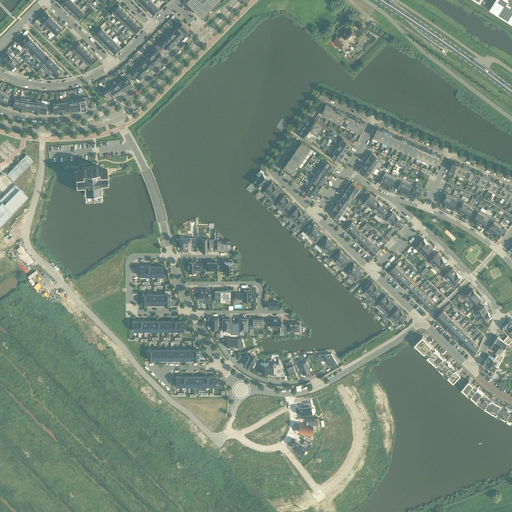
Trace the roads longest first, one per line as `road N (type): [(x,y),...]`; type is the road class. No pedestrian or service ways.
road 1 (residential): [(198,27),(128,95),(97,110),(54,119),(0,109)]
road 2 (residential): [(283,507),(335,484),(356,452),(358,420),(336,377)]
road 3 (residential): [(190,311),(128,311),(131,259),(170,256)]
road 4 (residential): [(374,118),(323,96),(272,170)]
road 5 (residential): [(418,224),(472,277),(500,321)]
road 6 (residential): [(113,64),(55,85),(0,72)]
